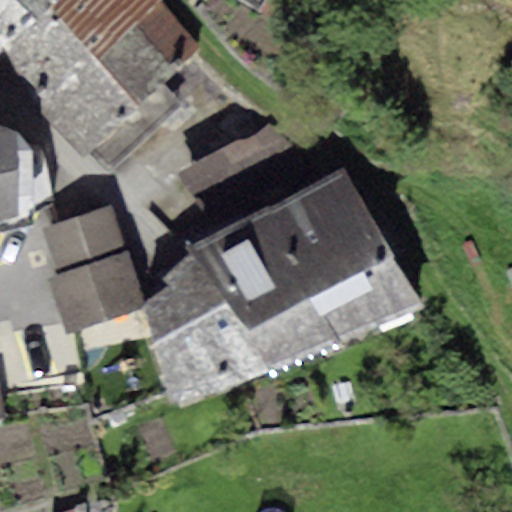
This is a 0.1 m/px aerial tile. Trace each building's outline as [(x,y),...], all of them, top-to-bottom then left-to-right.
[(0,0),(0,57),(8,53),(54,0),(0,0)] [(54,0),(8,53),(39,110),(152,0),(54,0)] [(199,52),(159,0),(152,0),(39,110),(89,161),(199,52)] [(278,120),(178,173),(214,235),(271,204),(273,208),(319,182),(278,120)] [(0,124),(0,223),(21,219),(18,132),(0,124)] [(214,235),(188,249),(190,253),(272,369),(425,302),(345,167),(319,182),(273,208),(271,204),(214,235)] [(60,277),(127,253),(108,204),(42,228),(60,277)] [(145,303),(127,253),(60,277),(48,282),(68,335),(146,306),(145,303)] [(174,407),(272,369),(190,253),(163,278),(171,285),(145,303),(146,306),(174,407)]
